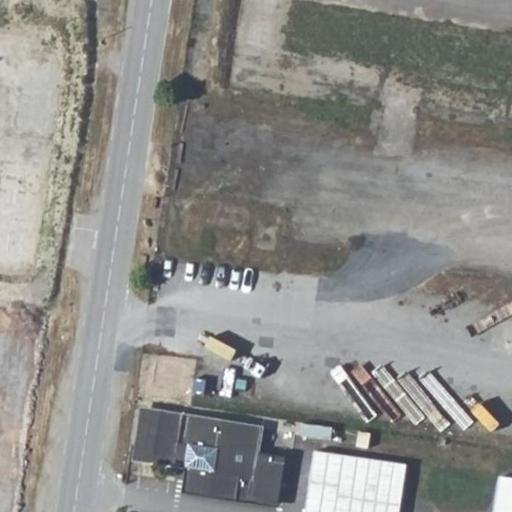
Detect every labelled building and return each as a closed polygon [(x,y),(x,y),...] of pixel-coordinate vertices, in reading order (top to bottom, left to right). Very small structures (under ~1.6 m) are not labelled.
[(511,45),(301,18),(296,52),(449,73),(448,83),(511,91),(511,45)] [(53,125),(66,131),(75,65),(30,56),(22,112),(53,125)] [(8,133),(51,140),(53,125),(22,112),(11,107),(8,133)] [(276,224),(291,231),(296,193),(191,179),(190,186),(192,187),(276,224)] [(192,187),(175,184),(165,246),(194,251),(199,220),(245,227),(240,258),(270,263),(276,224),(192,187)] [(259,430),(139,412),(132,459),(184,467),(181,490),(269,502),(276,451),(257,448),(259,430)] [(316,449),(309,511),(402,511),(408,460),(316,449)]
